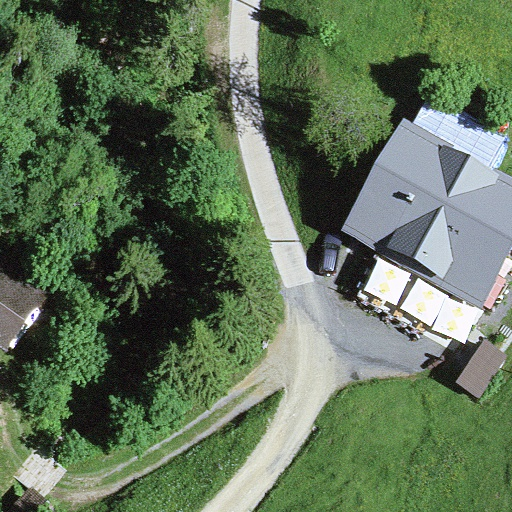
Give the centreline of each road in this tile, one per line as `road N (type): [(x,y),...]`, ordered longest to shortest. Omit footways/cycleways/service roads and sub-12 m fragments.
road 1 (track): [(312,347),(63,496),(38,502),(12,470),(16,404),(0,382)]
road 2 (track): [(250,0),(241,32),(251,154),(312,347)]
road 3 (track): [(312,347),(313,393),(225,511)]
